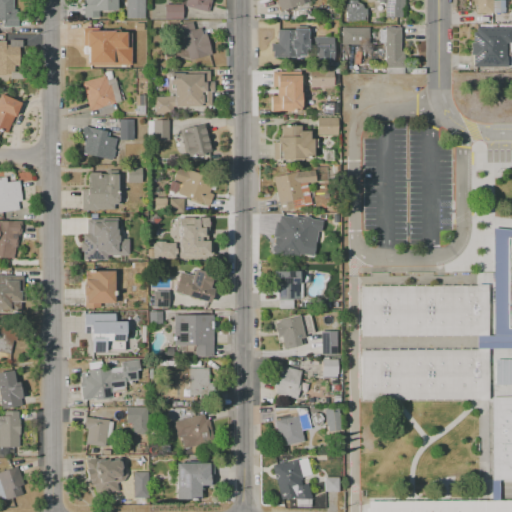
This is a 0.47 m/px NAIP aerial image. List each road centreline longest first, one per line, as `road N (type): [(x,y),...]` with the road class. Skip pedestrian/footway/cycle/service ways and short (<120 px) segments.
road 1 (residential): [(49,0),(53,511)]
road 2 (residential): [(241,0),(242,511)]
